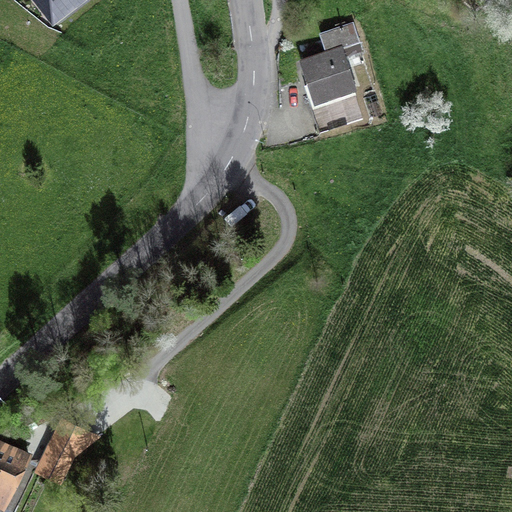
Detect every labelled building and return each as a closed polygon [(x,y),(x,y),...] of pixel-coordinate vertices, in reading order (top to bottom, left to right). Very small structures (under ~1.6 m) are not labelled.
[(81,0),(35,0),(53,22),(81,0)] [(304,84),(319,132),(363,118),(354,91),(357,90),(347,56),(362,51),(359,42),(360,41),(354,21),(346,23),(345,20),(335,23),(336,26),(319,32),(324,49),(300,56),(308,83),(304,84)] [(370,117),(382,114),(377,99),(366,103),(370,117)] [(101,437),(62,418),(35,470),(62,483),(74,457),(101,437)] [(0,508),(4,510),(31,453),(0,437),(0,508)]
